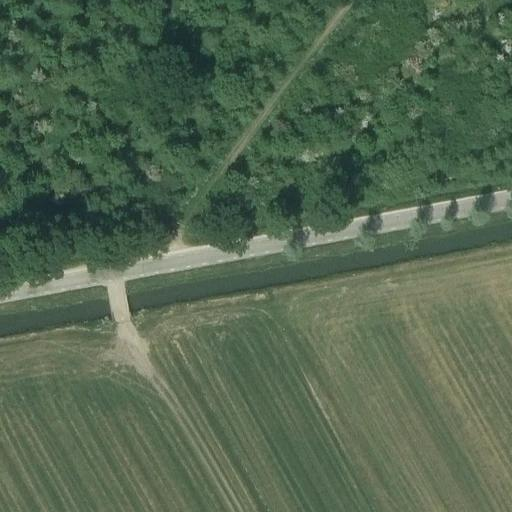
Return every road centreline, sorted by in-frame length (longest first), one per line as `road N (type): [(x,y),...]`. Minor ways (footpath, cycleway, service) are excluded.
road 1 (tertiary): [(0,294),(511,199)]
road 2 (track): [(169,264),(186,214),(350,0)]
